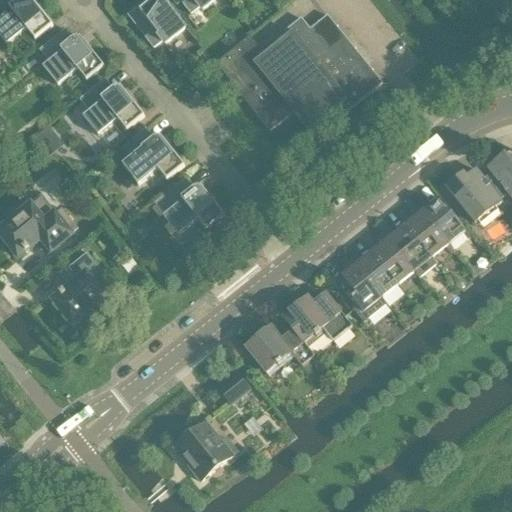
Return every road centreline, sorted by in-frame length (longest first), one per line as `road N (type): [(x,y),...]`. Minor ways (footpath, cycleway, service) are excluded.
road 1 (residential): [(297,263),(82,0)]
road 2 (tertiary): [(297,263),(71,439)]
road 3 (tertiary): [(511,108),(465,128),(297,263)]
